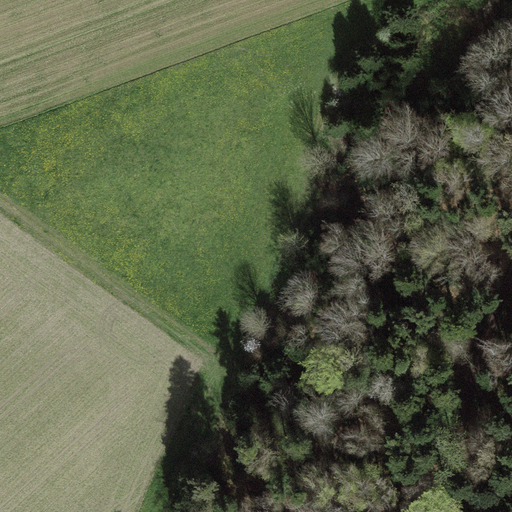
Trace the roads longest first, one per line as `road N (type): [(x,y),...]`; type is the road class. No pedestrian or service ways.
road 1 (track): [(0,203),(234,373)]
road 2 (track): [(454,511),(474,485),(511,328)]
